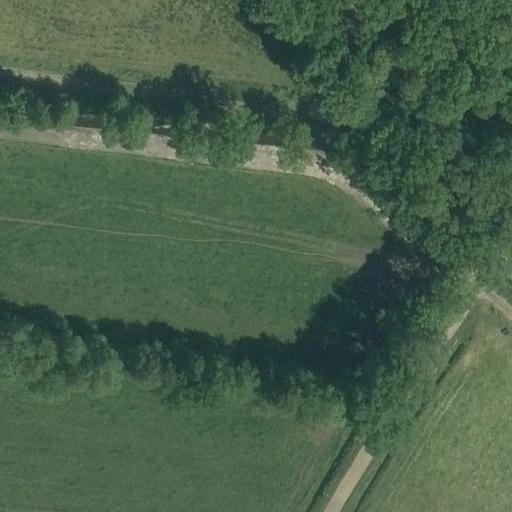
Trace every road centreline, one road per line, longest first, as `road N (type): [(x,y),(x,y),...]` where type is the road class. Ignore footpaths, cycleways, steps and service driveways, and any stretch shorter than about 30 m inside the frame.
road 1 (track): [(331,511),(421,368),(511,245)]
road 2 (track): [(511,87),(346,75)]
